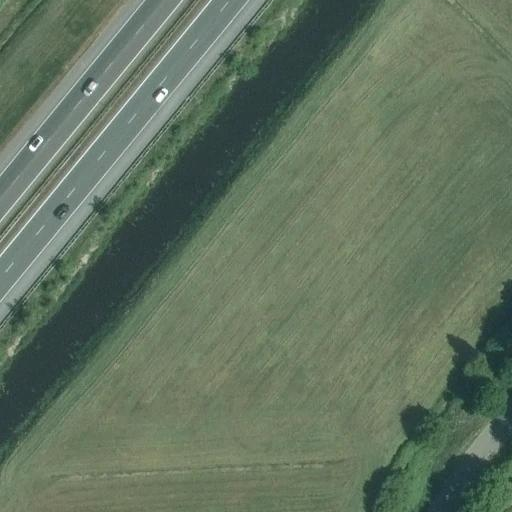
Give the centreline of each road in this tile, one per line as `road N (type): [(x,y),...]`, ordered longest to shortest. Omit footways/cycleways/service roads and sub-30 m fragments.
road 1 (motorway): [(0,279),(231,0)]
road 2 (motorway): [(164,0),(0,198)]
road 3 (tertiary): [(444,511),(482,444),(511,414)]
